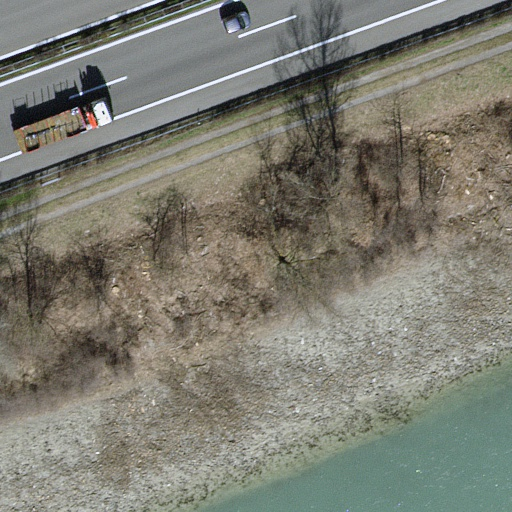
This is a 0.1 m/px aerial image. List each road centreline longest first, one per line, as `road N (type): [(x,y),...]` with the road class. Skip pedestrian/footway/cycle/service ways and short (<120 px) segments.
road 1 (track): [(0,223),(511,35)]
road 2 (motorway): [(0,124),(342,0)]
